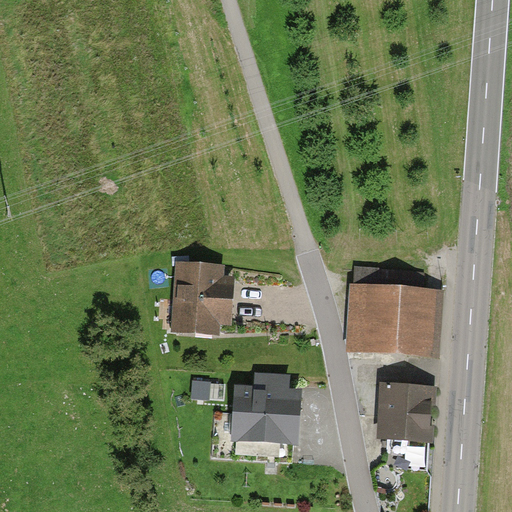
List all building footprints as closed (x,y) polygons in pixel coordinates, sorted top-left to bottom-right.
[(224,262),(178,260),(174,332),(218,334),(219,321),(235,322),(238,278),(223,277),(224,262)] [(442,290),(354,285),(350,351),(438,356),(442,290)] [(253,387),(234,386),(231,440),(300,445),(304,389),(290,388),(291,378),(254,375),(253,387)] [(209,400),(212,379),(196,377),(193,398),(209,400)] [(434,386),(387,384),(384,439),(431,441),(434,386)]
